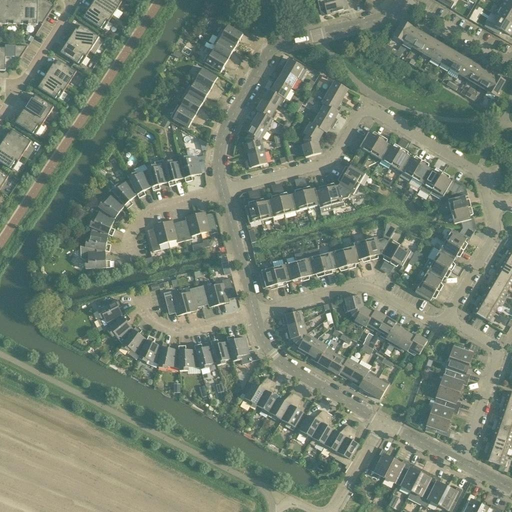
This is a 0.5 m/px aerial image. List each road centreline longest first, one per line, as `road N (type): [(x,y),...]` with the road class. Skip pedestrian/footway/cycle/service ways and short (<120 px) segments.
road 1 (residential): [(490,204),(476,170),(366,110),(324,163),(221,191)]
road 2 (unclassified): [(273,509),(263,488),(0,351)]
road 3 (residential): [(221,191),(224,134),(273,46),(375,19),(402,0)]
road 4 (residential): [(446,319),(431,321),(354,287),(253,312)]
road 5 (residential): [(382,423),(283,365),(264,344),(253,312)]
road 6 (residential): [(253,312),(181,331),(149,318),(139,298)]
road 7 (residential): [(446,319),(495,233),(490,204)]
road 8 (residential): [(253,312),(221,191)]
road 9 (residential): [(129,255),(129,237),(152,210),(221,191)]
road 10 (residential): [(403,0),(511,63)]
road 11 (residential): [(461,462),(496,347)]
